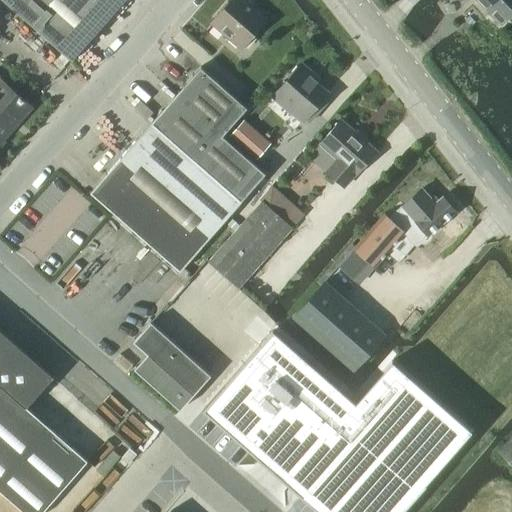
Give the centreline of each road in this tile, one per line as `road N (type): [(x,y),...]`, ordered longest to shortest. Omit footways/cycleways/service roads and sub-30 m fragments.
road 1 (unclassified): [(263,511),(0,276)]
road 2 (unclassified): [(0,198),(178,0)]
road 3 (tertiary): [(511,202),(356,0)]
